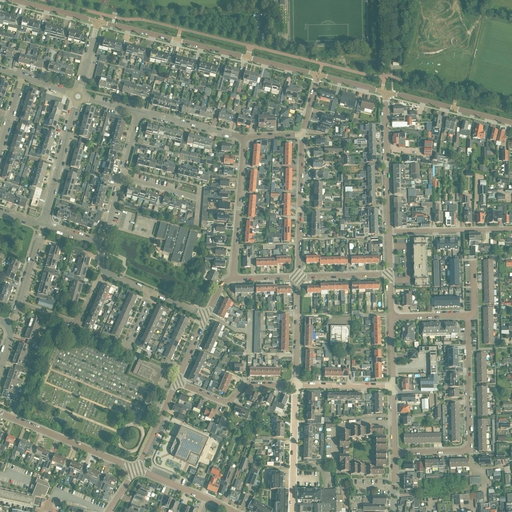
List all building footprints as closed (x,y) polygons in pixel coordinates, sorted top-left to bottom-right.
[(3,23),(7,24),(6,26),(8,26),(9,24),(11,16),(6,15),(3,23)] [(17,18),(11,16),(9,24),(14,26),(14,28),(17,29),(18,29),(18,27),(20,20),(17,19),(17,18)] [(23,21),(20,20),(18,27),(18,29),(17,32),(26,34),(27,29),(29,20),(23,19),(23,21)] [(41,35),(43,26),(41,25),(41,23),(35,22),(33,30),(32,33),(41,35)] [(46,27),(43,26),(41,35),(44,35),(44,33),(45,33),(47,34),(46,42),(48,42),(50,37),(51,35),(53,26),(47,25),(46,27)] [(53,26),(51,35),(50,37),(56,38),(59,28),(53,26)] [(65,29),(59,28),(56,38),(64,40),(65,38),(66,38),(67,32),(64,31),(65,29)] [(70,33),(67,32),(66,38),(72,40),(71,43),(73,43),(74,40),(75,40),(76,32),(70,31),(70,33)] [(75,40),(84,43),(86,43),(87,37),(82,35),(82,34),(76,32),(75,40)] [(99,46),(103,47),(109,49),(111,41),(105,39),(104,41),(100,40),(99,46)] [(123,52),(124,52),(125,46),(122,45),(123,44),(116,42),(115,50),(114,50),(113,53),(117,54),(117,56),(122,57),(123,52)] [(15,57),(17,52),(14,51),(11,50),(12,45),(9,44),(8,49),(6,57),(12,58),(12,57),(15,57)] [(128,47),(125,46),(124,52),(129,54),(127,61),(130,61),(132,54),(134,46),(128,45),(128,47)] [(30,66),(36,68),(38,59),(39,57),(36,56),(37,49),(38,46),(35,46),(34,50),(32,58),(30,66)] [(142,62),(146,63),(149,52),(146,51),(146,49),(140,48),(138,56),(140,56),(140,58),(141,59),(143,60),(142,62)] [(22,50),(19,50),(17,58),(20,59),(19,63),(25,65),(27,56),(24,56),(25,52),(21,51),(22,50)] [(152,53),(149,52),(146,63),(149,64),(150,59),(156,60),(158,52),(152,51),(152,53)] [(170,64),(171,64),(172,58),(169,57),(170,55),(164,54),(162,62),(165,63),(164,66),(169,67),(170,64)] [(43,67),(46,68),(48,58),(48,57),(46,57),(45,58),(44,58),(44,61),(38,59),(36,68),(42,69),(43,67)] [(174,58),(172,64),(175,65),(176,65),(175,69),(180,70),(180,69),(183,58),(177,57),(177,59),(174,58)] [(51,59),(48,58),(46,68),(49,69),(48,71),(54,72),(57,61),(56,61),(56,64),(50,62),(51,59)] [(186,72),(186,70),(189,60),(183,58),(180,69),(183,70),(182,71),(186,72)] [(195,61),(189,60),(186,70),(191,72),(192,71),(195,72),(196,70),(198,62),(195,61)] [(60,73),(62,65),(62,63),(57,61),(54,72),(60,73)] [(201,63),(198,62),(196,70),(198,70),(198,73),(200,74),(200,75),(204,76),(204,72),(206,64),(201,63)] [(216,75),(218,67),(212,66),(210,74),(216,75)] [(73,73),(74,68),(68,67),(66,75),(68,75),(67,77),(72,78),(74,73),(73,73)] [(219,91),(221,91),(224,78),(225,78),(225,79),(230,80),(233,69),(226,67),(224,77),(221,76),(219,84),(218,84),(217,90),(219,91)] [(240,70),(233,69),(230,80),(237,82),(235,89),(238,89),(237,92),(237,93),(240,80),(238,79),(240,70)] [(247,71),(246,72),(244,80),(250,81),(249,85),(252,73),(249,73),(249,71),(247,71)] [(256,73),(255,74),(252,73),(249,85),(252,86),(252,83),(256,84),(256,83),(257,83),(259,75),(258,74),(256,73)] [(99,87),(105,89),(108,77),(107,76),(106,80),(103,79),(104,76),(102,76),(101,79),(100,82),(100,85),(99,87)] [(0,88),(7,91),(9,85),(5,83),(6,80),(3,78),(1,83),(0,82),(0,88)] [(265,79),(264,84),(261,83),(259,90),(264,91),(265,88),(271,90),(274,81),(265,79)] [(120,90),(122,84),(121,84),(122,81),(119,80),(118,83),(113,81),(111,90),(113,91),(113,92),(116,93),(117,91),(117,90),(120,90)] [(122,84),(120,90),(123,91),(123,93),(129,94),(131,83),(122,81),(121,84),(122,84)] [(280,106),(281,100),(284,89),(280,88),(282,83),(274,81),(271,90),(280,92),(277,105),(280,106)] [(131,83),(129,94),(131,95),(131,96),(134,97),(134,96),(136,87),(137,85),(135,85),(135,84),(131,83)] [(143,85),(142,88),(142,89),(140,97),(146,99),(147,97),(150,97),(152,88),(146,87),(146,85),(143,85)] [(28,92),(29,93),(28,95),(37,98),(38,96),(36,95),(37,91),(34,90),(34,89),(29,88),(28,92)] [(284,89),(281,100),(284,101),(285,97),(296,100),(298,93),(299,89),(295,88),(295,89),(289,88),(288,90),(284,89)] [(330,112),(334,114),(339,96),(335,95),(335,93),(322,89),(320,97),(333,100),(330,112)] [(152,92),(150,98),(154,99),(153,105),(159,107),(161,95),(155,93),(155,92),(152,92)] [(355,96),(352,95),(352,96),(348,95),(345,94),(346,94),(342,93),(340,104),(347,106),(346,107),(352,109),(355,96)] [(26,98),(27,99),(26,101),(34,103),(35,98),(37,98),(28,95),(28,96),(27,96),(26,98)] [(159,107),(164,108),(167,96),(166,100),(163,99),(164,95),(161,95),(159,107)] [(177,109),(180,110),(182,100),(178,99),(177,103),(172,101),(170,110),(176,111),(177,109)] [(182,100),(180,110),(182,111),(182,112),(188,114),(191,103),(182,100)] [(374,103),(362,100),(362,103),(358,102),(356,111),(357,111),(356,114),(359,115),(360,112),(364,112),(365,109),(372,111),(374,103)] [(26,101),(24,107),(32,109),(34,103),(26,101)] [(196,107),(194,115),(200,117),(202,105),(202,104),(201,108),(196,107)] [(22,113),(30,115),(32,116),(33,113),(31,113),(32,109),(24,107),(22,113)] [(60,117),(61,111),(50,107),(50,108),(53,109),(52,112),(49,111),(48,113),(60,117)] [(88,107),(86,113),(99,117),(99,114),(96,113),(97,110),(96,110),(96,109),(88,107)] [(288,126),(290,118),(288,118),(290,110),(295,112),(296,109),(289,107),(288,109),(283,108),(280,119),(282,119),(281,124),(288,126)] [(398,107),(394,107),(394,114),(402,114),(402,116),(407,116),(407,111),(407,108),(403,108),(403,107),(398,107)] [(225,121),(228,110),(222,109),(222,111),(221,111),(219,119),(225,121)] [(231,123),(231,122),(232,122),(234,114),(231,114),(232,111),(228,110),(225,121),(228,122),(229,123),(231,123)] [(244,125),(247,111),(243,110),(242,113),(243,113),(243,116),(239,115),(237,124),(244,125)] [(250,127),(252,118),(248,117),(249,115),(250,115),(250,112),(247,111),(244,125),(250,127)] [(21,113),(19,118),(21,119),(22,119),(21,122),(30,125),(30,122),(28,121),(30,115),(22,113),(22,114),(21,113)] [(58,123),(60,117),(48,113),(48,114),(51,115),(50,120),(58,123)] [(86,113),(85,119),(93,121),(93,119),(97,120),(97,117),(99,117),(86,113)] [(267,127),(275,126),(275,116),(270,117),(270,113),(266,114),(267,127)] [(263,128),(263,127),(267,127),(266,114),(262,114),(263,117),(259,117),(259,127),(260,127),(260,128),(263,128)] [(346,118),(336,115),(335,118),(333,118),(333,117),(323,115),(321,120),(322,121),(322,122),(332,124),(334,125),(336,119),(345,121),(346,120),(347,121),(348,119),(346,119),(346,118)] [(432,127),(432,135),(439,136),(440,129),(441,125),(442,117),(435,116),(434,124),(433,128),(432,127)] [(85,119),(83,125),(93,127),(95,122),(93,121),(85,119)] [(456,120),(452,119),(449,130),(449,135),(455,136),(454,147),(458,148),(459,144),(460,134),(455,134),(454,131),(455,128),(456,120)] [(43,128),(48,130),(55,132),(56,129),(58,123),(50,120),(48,126),(44,125),(43,128)] [(123,122),(120,122),(118,121),(118,124),(117,127),(124,129),(126,123),(123,122)] [(29,128),(30,125),(21,122),(20,125),(19,125),(17,131),(24,133),(26,127),(29,128)] [(467,131),(468,124),(463,122),(461,130),(460,135),(469,137),(470,132),(467,131)] [(321,126),(318,125),(316,125),(315,128),(317,129),(316,131),(324,133),(325,130),(328,131),(329,126),(321,124),(321,126)] [(83,125),(81,130),(92,134),(91,133),(93,127),(83,125)] [(152,135),(154,127),(148,125),(146,136),(148,136),(147,142),(144,141),(143,144),(149,146),(150,143),(152,135)] [(483,130),(482,130),(483,127),(477,125),(475,133),(473,133),(473,138),(474,138),(480,140),(480,141),(484,141),(484,139),(485,132),(482,132),(483,130)] [(117,127),(115,133),(122,135),(124,129),(117,127)] [(55,132),(48,130),(46,136),(39,134),(36,133),(35,135),(46,138),(54,141),(56,135),(54,134),(55,132)] [(81,140),(87,142),(88,142),(89,139),(90,140),(92,134),(81,130),(80,136),(82,137),(81,140)] [(496,142),(497,139),(499,131),(498,131),(498,130),(495,130),(493,130),(490,140),(495,141),(494,143),(496,144),(496,142)] [(15,137),(22,139),(25,140),(27,133),(24,133),(17,131),(15,137)] [(180,144),(184,145),(184,142),(186,136),(183,136),(183,134),(181,133),(181,132),(178,131),(177,132),(175,140),(175,143),(180,144)] [(503,143),(504,143),(506,138),(504,138),(505,133),(502,132),(503,132),(500,131),(499,131),(497,139),(496,142),(503,144),(503,143)] [(114,136),(113,139),(121,141),(122,135),(115,133),(112,133),(112,135),(114,136)] [(186,145),(187,143),(193,145),(195,137),(189,135),(189,137),(186,136),(184,142),(184,145),(186,145)] [(14,140),(13,142),(20,145),(22,145),(23,143),(21,142),(22,139),(15,137),(15,138),(14,137),(13,140),(14,140)] [(46,138),(44,144),(52,147),(54,141),(46,138)] [(315,144),(316,144),(316,146),(324,146),(329,146),(329,141),(327,141),(327,138),(325,138),(325,139),(316,139),(316,140),(315,141),(315,144)] [(112,145),(111,148),(117,150),(118,147),(119,147),(121,141),(113,139),(112,145)] [(214,150),(214,147),(211,146),(212,141),(207,140),(205,148),(204,149),(210,150),(210,149),(214,150)] [(253,149),(253,153),(254,153),(253,153),(262,154),(263,154),(263,150),(267,150),(268,140),(260,141),(260,146),(254,146),(254,149),(253,149)] [(77,144),(76,150),(84,152),(86,146),(85,146),(86,143),(80,141),(79,144),(77,144)] [(12,149),(11,152),(20,154),(22,155),(24,152),(21,151),(22,149),(19,148),(20,145),(13,142),(11,149),(12,149)] [(44,144),(42,150),(50,152),(52,147),(44,144)] [(221,150),(219,150),(219,153),(224,154),(224,152),(230,153),(231,145),(222,145),(221,150)] [(110,150),(108,157),(116,159),(117,153),(116,152),(117,150),(111,148),(110,151),(110,150)] [(35,158),(41,159),(47,161),(48,158),(50,152),(42,150),(40,156),(36,154),(35,157),(35,158)] [(76,150),(74,155),(82,158),(83,155),(85,155),(86,152),(84,152),(76,150)] [(10,154),(8,160),(15,162),(19,164),(19,161),(16,160),(17,156),(19,157),(22,158),(22,155),(20,154),(11,152),(10,154)] [(139,157),(137,165),(143,166),(145,159),(146,156),(143,155),(140,154),(139,157)] [(439,154),(438,161),(438,162),(446,164),(446,157),(439,156),(439,154)] [(74,155),(72,161),(81,164),(82,158),(74,155)] [(149,168),(151,160),(152,156),(149,156),(148,160),(145,159),(143,166),(149,168)] [(235,157),(233,157),(225,156),(224,163),(233,164),(233,161),(235,161),(235,157)] [(108,157),(107,163),(114,165),(116,159),(108,157)] [(15,162),(8,160),(6,166),(13,168),(16,169),(17,167),(14,166),(15,162)] [(157,162),(151,160),(149,168),(155,169),(157,162)] [(161,171),(163,163),(164,160),(161,160),(161,163),(157,162),(155,169),(161,171)] [(40,163),(38,169),(46,172),(48,166),(46,165),(47,163),(41,161),(40,163)] [(73,167),(72,171),(78,172),(79,169),(81,164),(72,161),(71,167),(73,167)] [(161,171),(167,172),(169,165),(170,162),(167,161),(167,164),(163,163),(161,171)] [(174,174),(176,166),(169,165),(167,172),(174,174)] [(179,167),(177,175),(179,175),(178,176),(181,177),(181,176),(184,176),(186,169),(185,169),(186,166),(184,165),(183,167),(182,167),(180,168),(179,167)] [(232,169),(224,168),(224,166),(213,165),(213,166),(212,168),(224,169),(224,171),(219,171),(219,176),(227,177),(227,175),(232,175),(232,169)] [(4,172),(11,174),(14,175),(21,177),(23,171),(20,170),(19,174),(12,172),(13,168),(6,166),(4,172)] [(35,168),(33,174),(36,175),(44,178),(46,172),(38,169),(35,168)] [(190,178),(196,179),(199,169),(196,168),(195,171),(192,170),(190,178)] [(111,177),(112,171),(105,169),(103,175),(104,175),(103,178),(108,179),(109,177),(111,177)] [(184,176),(190,178),(192,170),(186,169),(184,176)] [(199,182),(199,180),(202,181),(204,173),(205,169),(202,169),(201,171),(200,171),(200,170),(199,169),(196,179),(197,180),(197,181),(199,182)] [(250,179),(262,180),(262,173),(266,174),(266,170),(259,170),(259,172),(251,171),(250,179)] [(292,178),(292,171),(286,170),(281,170),(280,170),(280,172),(283,172),(283,173),(283,177),(280,177),(283,177),(286,177),(292,178)] [(69,173),(67,179),(76,181),(77,178),(79,178),(80,173),(78,172),(72,171),(71,173),(69,173)] [(205,182),(208,182),(210,175),(212,176),(212,172),(208,171),(207,174),(204,173),(202,181),(203,181),(203,183),(205,183),(205,182)] [(323,180),(323,174),(327,174),(327,171),(318,171),(318,172),(313,172),(313,179),(323,180)] [(11,174),(4,172),(2,178),(9,180),(11,174)] [(42,183),(44,178),(36,175),(35,178),(32,177),(31,180),(34,181),(42,183)] [(212,176),(212,179),(220,180),(220,184),(216,184),(215,188),(217,188),(220,188),(220,186),(228,187),(229,180),(221,179),(221,176),(212,176)] [(107,190),(109,184),(107,183),(108,181),(100,178),(97,187),(98,187),(100,188),(107,190)] [(67,179),(66,185),(74,187),(76,181),(67,179)] [(262,180),(250,179),(250,186),(267,187),(258,186),(259,181),(262,181),(262,180)] [(42,190),(41,189),(42,183),(34,181),(32,187),(30,186),(29,189),(42,192),(42,190)] [(374,187),(374,181),(368,181),(368,184),(362,184),(362,190),(365,189),(365,186),(368,186),(368,187),(374,187)] [(66,185),(64,190),(72,193),(73,190),(76,191),(77,188),(74,187),(66,185)] [(95,193),(105,196),(107,190),(100,188),(98,187),(96,193),(95,193)] [(126,195),(132,197),(134,189),(128,188),(126,195)] [(132,197),(138,199),(140,191),(134,189),(132,197)] [(64,190),(62,199),(70,202),(72,193),(64,190)] [(138,199),(137,201),(143,203),(144,200),(146,193),(140,191),(138,199)] [(214,193),(214,199),(219,199),(219,198),(220,198),(227,198),(227,196),(229,196),(229,192),(228,192),(228,191),(220,191),(219,191),(219,194),(214,193)] [(7,194),(4,193),(1,200),(7,202),(10,195),(11,193),(8,192),(7,194)] [(106,198),(105,198),(105,196),(95,193),(93,199),(103,202),(104,200),(105,201),(106,198)] [(271,193),(271,197),(278,197),(278,196),(280,196),(280,202),(278,202),(278,203),(290,203),(290,196),(284,196),(282,196),(282,194),(271,193)] [(150,202),(149,204),(155,206),(155,204),(159,205),(160,201),(157,200),(158,196),(152,194),(150,202)] [(7,202),(13,205),(16,197),(10,195),(7,202)] [(17,195),(13,205),(19,207),(22,197),(17,195)] [(250,197),(249,204),(263,205),(261,205),(261,204),(258,204),(258,199),(261,200),(262,195),(255,195),(255,197),(250,197)] [(462,197),(462,204),(466,204),(466,209),(465,209),(465,224),(472,224),(472,214),(472,209),(469,209),(469,197),(462,197)] [(164,208),(164,206),(168,207),(170,200),(164,198),(164,199),(161,198),(160,201),(159,205),(158,207),(163,208),(164,208)] [(25,209),(28,201),(22,199),(19,207),(25,209)] [(103,202),(93,199),(92,205),(102,208),(103,202)] [(209,200),(208,202),(210,203),(219,204),(218,209),(229,210),(229,203),(222,202),(222,200),(210,199),(209,199),(209,200)] [(180,211),(182,203),(176,201),(174,209),(173,212),(176,213),(177,210),(180,211)] [(180,211),(186,212),(188,205),(182,203),(180,211)] [(249,204),(248,211),(263,212),(263,211),(259,211),(259,206),(263,207),(263,205),(249,204)] [(194,227),(194,223),(186,221),(188,215),(189,215),(191,214),(193,214),(195,206),(188,205),(186,212),(184,219),(183,224),(194,227)] [(436,223),(443,223),(443,213),(439,213),(439,205),(433,205),(433,208),(433,213),(436,213),(436,223)] [(361,217),(364,216),(377,216),(377,210),(374,210),(374,207),(367,207),(367,213),(361,213),(361,217)] [(63,219),(66,212),(67,209),(64,208),(63,211),(59,210),(57,217),(63,219)] [(69,221),(71,214),(72,211),(70,210),(69,213),(66,212),(63,219),(69,221)] [(224,212),(216,211),(216,214),(217,214),(216,221),(228,222),(228,221),(229,220),(230,217),(228,216),(229,215),(224,214),(224,212)] [(489,211),(489,223),(498,223),(498,219),(502,219),(502,212),(497,212),(497,211),(489,211)] [(77,216),(71,214),(69,221),(74,223),(77,216)] [(83,218),(77,216),(74,223),(80,226),(83,218)] [(86,227),(89,220),(89,218),(87,217),(86,219),(83,218),(80,226),(86,227)] [(101,219),(95,218),(94,218),(92,221),(89,220),(86,227),(92,230),(95,223),(97,224),(98,221),(100,222),(101,219)] [(279,220),(279,225),(282,225),(282,227),(284,228),(290,228),(291,221),(291,220),(284,220),(279,220)] [(246,229),(252,230),(252,229),(255,230),(258,230),(255,229),(255,225),(258,225),(258,222),(247,222),(246,229)] [(189,265),(198,234),(161,223),(156,238),(166,241),(163,252),(173,255),(171,262),(178,265),(180,260),(182,261),(181,263),(189,265)] [(214,228),(213,234),(214,234),(216,234),(216,232),(220,232),(224,233),(225,226),(220,225),(217,225),(216,228),(214,228)] [(290,236),(290,228),(284,228),(282,227),(282,228),(282,230),(281,235),(290,236)] [(378,234),(378,228),(363,228),(363,229),(363,234),(359,234),(359,232),(355,232),(355,238),(365,238),(365,234),(378,234)] [(246,229),(245,236),(257,237),(257,236),(252,236),(252,230),(246,229)] [(213,237),(213,243),(215,244),(220,244),(223,244),(224,241),(225,241),(226,237),(224,237),(216,237),(216,234),(214,234),(214,237),(213,237)] [(290,243),(290,236),(281,235),(269,234),(268,244),(273,244),(273,238),(281,238),(281,242),(284,242),(290,243)] [(414,248),(414,250),(414,251),(414,253),(414,254),(414,257),(414,260),(414,261),(414,263),(414,264),(414,267),(414,268),(415,272),(414,272),(414,273),(415,273),(415,276),(414,276),(415,276),(415,278),(415,279),(415,280),(415,282),(415,283),(416,283),(416,285),(415,285),(415,286),(416,286),(416,287),(428,287),(428,286),(427,286),(427,280),(427,279),(426,279),(426,247),(426,246),(426,240),(427,240),(427,239),(414,239),(414,240),(414,241),(415,243),(414,243),(414,244),(415,244),(415,246),(414,246),(414,247),(414,248)] [(48,257),(58,260),(61,261),(63,257),(57,255),(59,249),(61,250),(62,246),(56,244),(56,245),(53,244),(52,247),(51,247),(48,257)] [(225,256),(226,249),(216,248),(216,245),(206,245),(206,249),(212,249),(215,249),(215,255),(216,255),(225,256)] [(87,255),(83,252),(83,250),(73,247),(71,254),(78,256),(79,255),(80,256),(80,255),(87,257),(87,255)] [(406,252),(397,252),(397,268),(406,267),(406,252)] [(90,258),(87,257),(80,255),(80,256),(78,262),(79,262),(77,265),(87,268),(90,258)] [(53,269),(55,263),(57,264),(58,260),(48,257),(44,270),(54,273),(55,270),(53,269)] [(213,268),(215,268),(216,267),(224,267),(224,261),(214,259),(213,268)] [(9,260),(7,265),(17,269),(19,270),(21,264),(20,263),(12,260),(12,261),(9,260)] [(7,272),(15,275),(17,269),(7,265),(10,266),(7,272)] [(64,272),(63,275),(73,279),(80,281),(83,282),(84,279),(87,268),(77,265),(76,269),(75,269),(74,272),(73,272),(73,274),(69,273),(66,272),(64,272)] [(50,282),(51,276),(53,276),(54,273),(44,270),(41,283),(51,286),(52,283),(50,282)] [(219,274),(217,273),(211,270),(207,279),(209,280),(215,283),(219,274)] [(15,275),(7,272),(4,281),(10,283),(11,280),(13,281),(15,275)] [(71,288),(69,292),(79,295),(82,285),(79,284),(80,281),(73,279),(72,282),(74,283),(73,289),(71,288)] [(10,283),(4,281),(3,284),(5,285),(2,290),(11,293),(13,287),(9,286),(10,283)] [(47,296),(46,296),(47,290),(49,290),(51,286),(41,283),(37,294),(41,295),(40,298),(47,300),(56,302),(56,299),(47,296)] [(101,290),(108,294),(111,288),(103,284),(101,290)] [(8,299),(11,293),(2,290),(1,289),(0,291),(0,295),(0,296),(8,299)] [(108,294),(101,290),(98,296),(106,299),(108,294)] [(76,306),(79,295),(69,292),(68,296),(70,297),(69,303),(67,302),(66,306),(72,308),(73,305),(76,306)] [(406,293),(406,296),(403,296),(403,302),(413,301),(412,301),(412,293),(406,293)] [(6,305),(8,299),(0,296),(0,295),(0,302),(1,303),(4,304),(6,305)] [(129,295),(128,298),(120,295),(119,297),(127,301),(134,304),(137,298),(129,295)] [(103,305),(106,299),(98,296),(95,301),(103,305)] [(224,299),(222,304),(241,313),(241,312),(238,310),(238,309),(233,307),(232,308),(229,307),(231,302),(224,299)] [(52,309),(54,302),(49,301),(49,302),(40,300),(38,304),(49,307),(48,308),(52,309)] [(95,301),(93,307),(101,311),(103,305),(95,301)] [(119,304),(124,307),(124,306),(131,310),(134,304),(127,301),(125,304),(120,302),(119,304)] [(417,306),(413,307),(412,303),(413,303),(413,301),(403,302),(403,307),(410,307),(410,310),(417,310),(417,306)] [(222,304),(219,310),(226,313),(229,314),(229,315),(235,317),(236,315),(231,313),(233,310),(237,312),(236,313),(240,315),(241,313),(222,304)] [(129,315),(131,310),(124,306),(124,307),(123,310),(114,306),(113,308),(121,312),(129,315)] [(93,307),(90,312),(98,316),(101,311),(93,307)] [(169,312),(164,310),(156,307),(154,312),(161,316),(163,312),(167,314),(169,312)] [(223,319),(226,313),(219,310),(217,316),(223,319)] [(90,312),(88,318),(96,322),(98,316),(90,312)] [(121,312),(120,316),(115,313),(114,316),(119,318),(126,321),(127,322),(129,318),(128,318),(129,315),(121,312)] [(166,318),(161,316),(154,312),(151,318),(159,322),(160,318),(165,320),(166,318)] [(41,321),(42,318),(36,316),(35,319),(32,318),(28,328),(38,331),(39,328),(37,327),(39,321),(41,321)] [(179,323),(186,326),(189,320),(181,317),(180,321),(172,318),(171,320),(178,323),(179,323)] [(87,324),(85,328),(92,332),(95,325),(98,326),(99,323),(96,322),(88,318),(85,324),(87,324)] [(119,318),(117,321),(112,319),(111,321),(116,324),(116,323),(124,327),(126,324),(125,324),(126,321),(119,318)] [(163,324),(159,322),(151,318),(149,324),(156,327),(158,324),(162,326),(163,324)] [(226,320),(232,323),(230,326),(236,329),(245,329),(245,325),(247,325),(247,320),(245,320),(245,322),(238,322),(239,319),(236,318),(233,323),(232,322),(233,320),(227,318),(226,320)] [(305,319),(305,326),(312,326),(312,323),(316,323),(316,320),(316,318),(309,318),(309,319),(305,319)] [(116,323),(116,324),(115,327),(110,325),(106,323),(106,325),(109,327),(114,329),(121,333),(124,327),(116,323)] [(186,326),(179,323),(178,323),(177,326),(172,324),(171,327),(176,329),(183,332),(186,326)] [(216,323),(213,329),(220,332),(223,326),(216,323)] [(440,323),(434,324),(435,336),(443,336),(442,327),(441,328),(440,323)] [(444,327),(442,327),(443,336),(451,336),(450,323),(444,323),(444,327)] [(457,334),(459,334),(459,328),(457,328),(456,323),(450,323),(451,336),(457,336),(457,334)] [(161,329),(156,327),(149,324),(146,330),(154,333),(155,330),(160,332),(161,329)] [(403,340),(404,340),(404,341),(414,341),(413,324),(406,324),(406,325),(403,325),(404,335),(403,335),(403,340)] [(423,337),(429,336),(428,324),(422,324),(422,329),(420,329),(420,335),(422,335),(423,337)] [(349,346),(349,327),(331,326),(330,340),(330,345),(349,346)] [(36,335),(38,331),(28,328),(24,338),(28,340),(27,342),(33,344),(34,341),(32,341),(34,334),(36,335)] [(106,333),(118,338),(121,333),(114,329),(112,333),(107,330),(106,333)] [(181,338),(183,332),(176,329),(174,332),(170,330),(169,333),(173,335),(181,338)] [(213,329),(211,334),(218,337),(220,332),(213,329)] [(158,335),(154,333),(146,330),(143,335),(151,339),(152,336),(157,338),(158,335)] [(211,334),(208,339),(215,343),(218,337),(211,334)] [(156,341),(151,339),(143,335),(141,341),(148,345),(150,341),(155,343),(156,341)] [(178,343),(181,338),(173,335),(172,338),(167,336),(166,338),(167,339),(171,340),(178,343)] [(164,342),(163,344),(168,346),(176,349),(178,343),(171,340),(167,339),(166,342),(165,342),(164,342)] [(208,339),(206,345),(213,348),(215,343),(208,339)] [(153,347),(148,345),(141,341),(138,347),(146,351),(147,347),(152,349),(153,347)] [(32,348),(33,344),(27,342),(26,345),(19,343),(16,353),(25,357),(26,353),(24,352),(27,346),(32,348)] [(210,353),(213,348),(206,345),(203,350),(210,353)] [(283,354),(283,351),(288,351),(288,345),(281,345),(272,345),(272,347),(278,347),(278,348),(281,348),(281,350),(277,349),(277,353),(283,354)] [(173,355),(176,349),(168,346),(166,350),(159,346),(158,349),(163,351),(165,352),(166,352),(173,355)] [(419,353),(430,352),(430,373),(438,373),(438,362),(437,359),(437,346),(419,347),(419,348),(419,353)] [(458,356),(458,350),(452,350),(452,346),(444,346),(444,353),(448,353),(448,356),(458,356)] [(170,361),(173,355),(166,352),(165,352),(163,351),(161,354),(159,353),(158,355),(170,361)] [(205,361),(207,355),(201,352),(198,358),(205,361)] [(16,353),(12,364),(16,365),(15,368),(23,371),(24,368),(20,366),(22,360),(24,360),(26,361),(28,357),(25,357),(16,353)] [(196,363),(202,366),(205,367),(204,368),(210,371),(211,368),(206,366),(206,365),(203,363),(205,361),(198,358),(196,363)] [(158,385),(164,371),(138,360),(132,374),(158,385)] [(242,360),(242,364),(231,364),(231,369),(235,369),(234,372),(243,372),(243,371),(246,371),(246,360),(242,360)] [(460,364),(458,364),(458,361),(448,361),(449,368),(446,368),(446,372),(455,371),(455,368),(458,368),(458,367),(460,367),(460,364)] [(200,372),(202,366),(196,363),(193,369),(200,372)] [(21,370),(15,368),(14,371),(10,369),(7,379),(16,383),(22,385),(23,381),(15,378),(18,372),(20,373),(21,370)] [(193,369),(191,374),(197,377),(200,378),(199,379),(205,382),(206,381),(209,382),(210,379),(207,378),(206,379),(201,377),(201,375),(198,374),(200,372),(193,369)] [(451,375),(451,372),(443,373),(443,376),(447,376),(447,377),(448,378),(450,378),(450,381),(459,381),(459,374),(451,375)] [(230,381),(232,376),(225,373),(223,379),(230,381)] [(438,386),(438,373),(430,373),(430,380),(421,380),(421,386),(438,386)] [(191,374),(188,380),(195,383),(198,384),(199,381),(196,380),(197,377),(191,374)] [(16,383),(7,379),(3,389),(4,390),(11,392),(13,386),(15,387),(16,383)] [(221,384),(228,387),(230,381),(223,379),(221,384)] [(228,387),(221,384),(213,381),(211,387),(214,388),(215,385),(220,387),(218,390),(225,393),(228,387)] [(444,387),(444,390),(452,390),(452,388),(459,387),(459,381),(450,381),(450,384),(445,384),(445,386),(444,387)] [(438,386),(421,386),(421,392),(433,392),(433,394),(436,394),(436,407),(441,404),(441,401),(439,401),(438,386)] [(4,390),(2,397),(7,399),(7,400),(9,400),(10,401),(12,401),(18,403),(21,397),(12,394),(13,393),(11,392),(4,390)] [(311,391),(311,394),(308,394),(308,401),(315,401),(315,397),(320,397),(320,391),(311,391)] [(444,400),(452,400),(452,398),(459,398),(459,391),(450,392),(450,395),(445,395),(445,397),(444,397),(444,400)] [(249,393),(248,396),(249,397),(248,400),(248,401),(254,404),(253,407),(256,408),(259,401),(256,400),(258,394),(251,392),(251,393),(249,393)] [(182,393),(179,400),(186,403),(185,406),(187,407),(190,408),(193,402),(188,400),(190,397),(182,393)] [(261,397),(258,403),(261,405),(263,401),(270,404),(273,396),(267,393),(265,398),(261,397)] [(278,402),(274,401),(272,408),(271,408),(269,415),(269,414),(274,416),(275,414),(274,413),(276,407),(282,410),(284,405),(288,397),(281,394),(278,402)] [(362,394),(354,394),(354,401),(358,401),(358,406),(362,406),(361,404),(364,404),(364,401),(364,395),(362,395),(362,394)] [(200,410),(203,402),(197,400),(194,407),(200,410)] [(174,404),(172,411),(180,414),(177,419),(185,422),(187,416),(182,414),(183,410),(186,411),(187,407),(185,406),(178,403),(177,405),(174,404)] [(248,415),(249,410),(236,405),(234,411),(239,413),(239,414),(242,415),(241,417),(247,419),(249,415),(248,415)] [(206,409),(204,414),(205,415),(205,416),(205,417),(205,419),(205,420),(207,421),(208,421),(210,421),(211,419),(214,411),(208,409),(208,410),(206,409)] [(314,418),(314,414),(307,414),(307,420),(313,421),(313,424),(321,424),(321,418),(314,418)] [(219,417),(218,416),(214,424),(213,424),(213,423),(212,423),(208,432),(209,432),(211,433),(212,431),(213,431),(213,430),(216,431),(218,426),(221,427),(221,426),(223,427),(226,422),(223,421),(224,419),(222,418),(222,417),(219,417)] [(284,424),(281,424),(281,420),(277,420),(277,418),(272,418),(271,425),(273,425),(273,430),(275,430),(284,431),(284,424)] [(208,421),(204,430),(208,432),(212,423),(208,421)] [(321,428),(321,425),(310,424),(310,427),(305,427),(304,433),(312,434),(315,434),(315,427),(321,428)] [(339,439),(339,447),(348,447),(348,437),(363,437),(363,435),(375,435),(375,467),(363,466),(363,464),(348,464),(348,455),(345,455),(345,452),(348,452),(348,449),(345,449),(345,447),(343,447),(343,449),(342,449),(342,452),(343,452),(343,455),(339,455),(339,462),(340,462),(340,471),(350,472),(350,475),(365,475),(365,476),(373,476),(373,475),(382,475),(382,465),(386,466),(385,437),(382,437),(382,427),(373,427),(373,426),(366,426),(366,428),(350,427),(350,431),(341,430),(340,439),(339,439)] [(170,453),(171,453),(171,454),(172,454),(172,455),(173,455),(173,456),(175,457),(177,458),(177,459),(177,458),(178,459),(178,458),(181,459),(180,460),(181,460),(182,461),(182,460),(184,461),(184,462),(185,462),(185,461),(190,464),(196,467),(208,439),(181,427),(177,436),(176,439),(176,438),(174,441),(175,441),(174,444),(173,444),(173,445),(172,448),(171,448),(171,449),(171,450),(171,451),(171,452),(170,453)] [(8,436),(5,445),(4,446),(1,445),(0,447),(0,450),(3,452),(5,447),(8,448),(10,443),(13,444),(15,439),(8,436)] [(17,451),(22,454),(22,453),(26,444),(24,443),(24,442),(22,441),(21,442),(21,441),(17,449),(15,448),(12,455),(14,456),(17,451)] [(29,445),(26,444),(22,453),(25,454),(26,451),(29,452),(32,446),(32,445),(29,444),(29,445)] [(32,454),(29,461),(32,462),(34,457),(39,460),(43,450),(38,448),(34,456),(32,454)] [(46,469),(49,461),(46,460),(49,453),(43,450),(39,460),(40,460),(40,459),(45,461),(43,467),(46,469)] [(316,456),(312,456),(312,453),(304,452),(303,459),(308,459),(308,462),(316,462),(316,456)] [(54,455),(52,462),(55,463),(54,466),(56,467),(60,457),(58,456),(58,455),(56,454),(55,454),(55,455),(54,455)] [(280,467),(280,463),(283,463),(283,456),(272,456),(272,459),(275,459),(274,462),(267,462),(267,465),(277,467),(280,467)] [(62,475),(65,468),(63,467),(66,460),(60,457),(56,467),(62,469),(60,474),(60,475),(59,476),(62,477),(63,476),(62,475)] [(491,457),(481,457),(481,458),(479,458),(479,459),(479,461),(479,464),(481,464),(481,465),(491,465),(491,464),(491,458),(491,457)] [(244,458),(239,470),(244,471),(248,460),(244,458)] [(444,460),(438,460),(438,468),(444,468),(444,470),(448,470),(448,464),(444,464),(444,460)] [(66,468),(65,470),(68,471),(69,469),(71,470),(69,476),(72,477),(77,465),(75,464),(76,463),(75,462),(73,461),(72,461),(72,462),(71,464),(68,463),(66,468)] [(223,495),(226,488),(228,483),(233,469),(230,468),(232,463),(229,462),(222,481),(218,493),(223,495)] [(77,465),(72,477),(70,482),(72,483),(73,479),(75,480),(76,479),(77,475),(77,474),(76,473),(77,472),(80,473),(83,467),(83,466),(83,465),(80,464),(80,465),(79,465),(77,465)] [(212,464),(211,467),(213,467),(210,475),(213,476),(210,483),(210,482),(207,490),(208,490),(208,491),(210,492),(211,491),(211,492),(220,469),(213,466),(214,465),(212,464)] [(187,478),(192,480),(197,469),(191,467),(187,478)] [(85,471),(83,476),(85,477),(85,479),(90,481),(90,482),(94,472),(92,471),(92,470),(92,469),(90,468),(89,469),(89,470),(89,469),(88,472),(87,473),(84,472),(85,471)] [(215,494),(215,493),(216,493),(221,481),(220,480),(221,477),(222,477),(225,471),(220,469),(211,492),(212,492),(212,493),(215,494)] [(252,469),(246,484),(254,487),(259,471),(252,469)] [(94,472),(90,482),(92,483),(95,484),(97,481),(97,482),(97,481),(99,476),(100,474),(100,473),(100,472),(97,471),(97,472),(96,473),(95,472),(94,472)] [(287,511),(288,507),(287,507),(288,502),(288,496),(288,491),(288,490),(282,490),(283,484),(283,480),(283,473),(276,473),(271,473),(271,477),(268,477),(268,486),(271,486),(270,490),(276,490),(275,511),(272,511),(273,510),(253,500),(254,497),(253,497),(251,502),(247,509),(248,509),(253,511),(252,511),(287,511)] [(404,485),(404,486),(403,486),(403,489),(404,489),(404,490),(405,490),(413,490),(413,484),(413,482),(413,480),(415,480),(415,473),(407,473),(407,476),(404,477),(404,476),(404,482),(404,485)] [(196,476),(197,474),(196,476),(194,479),(193,481),(192,484),(202,488),(205,480),(196,476)] [(105,484),(103,490),(106,491),(108,485),(111,479),(109,478),(109,477),(109,476),(107,475),(106,476),(106,477),(106,476),(105,478),(103,483),(105,484)] [(116,479),(114,478),(113,479),(113,480),(111,479),(108,485),(106,491),(104,495),(110,497),(111,494),(108,492),(110,488),(113,489),(114,487),(116,481),(117,480),(116,479)] [(0,500),(30,507),(31,504),(39,506),(41,499),(42,496),(45,497),(49,487),(50,486),(48,486),(49,484),(38,479),(37,479),(32,491),(33,491),(34,491),(32,496),(0,488),(0,485),(0,484),(0,500)] [(227,498),(232,500),(240,479),(239,481),(236,480),(234,488),(232,487),(227,498)] [(237,501),(240,495),(241,491),(239,490),(242,480),(240,479),(232,500),(237,501)] [(137,492),(137,493),(146,496),(147,496),(149,497),(151,494),(148,493),(150,490),(140,486),(137,492)] [(297,493),(297,497),(297,500),(319,501),(319,504),(320,504),(320,503),(321,503),(320,490),(317,490),(313,490),(305,490),(301,489),(301,490),(297,489),(297,493)] [(136,492),(134,498),(141,501),(140,504),(145,506),(147,501),(144,500),(146,496),(137,493),(137,492),(136,492)] [(470,492),(466,493),(466,494),(460,495),(460,500),(475,499),(475,508),(477,508),(477,506),(478,506),(478,505),(477,493),(470,494),(470,492)] [(484,492),(477,493),(478,505),(479,505),(479,511),(478,511),(490,511),(490,504),(485,505),(484,492)] [(243,508),(248,498),(242,496),(238,506),(243,508)] [(384,505),(386,505),(385,496),(377,496),(372,496),(372,505),(360,505),(360,511),(363,511),(384,511),(384,505)] [(172,501),(173,501),(173,499),(166,497),(162,506),(169,509),(172,501)] [(398,509),(402,508),(402,506),(406,505),(405,511),(414,511),(414,510),(415,510),(414,499),(414,498),(401,498),(401,500),(402,505),(398,506),(398,509)] [(178,511),(179,511),(176,510),(179,503),(173,501),(172,501),(169,509),(168,510),(172,511),(178,511)]
